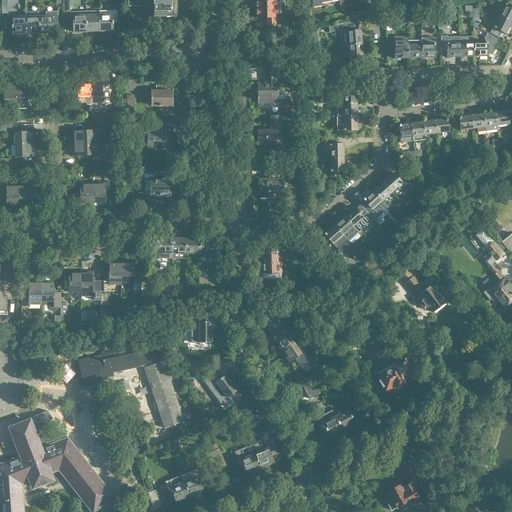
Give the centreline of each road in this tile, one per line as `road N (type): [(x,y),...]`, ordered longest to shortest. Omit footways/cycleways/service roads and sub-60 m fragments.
road 1 (unknown): [(511,149),(364,275),(321,291),(238,291)]
road 2 (residential): [(314,477),(277,393),(245,349),(236,221)]
road 3 (unknown): [(0,333),(92,326),(238,291)]
road 4 (residential): [(314,477),(436,413),(511,357)]
road 5 (residential): [(236,221),(318,214),(372,168),(382,112)]
road 6 (residential): [(236,221),(191,55)]
road 7 (residential): [(236,221),(241,54)]
road 8 (residential): [(186,219),(191,55)]
road 9 (residential): [(62,219),(56,58)]
road 10 (residential): [(382,112),(492,95),(511,74)]
road 11 (residential): [(56,58),(191,55)]
road 12 (residential): [(382,74),(511,74)]
road 13 (residential): [(186,219),(62,219)]
